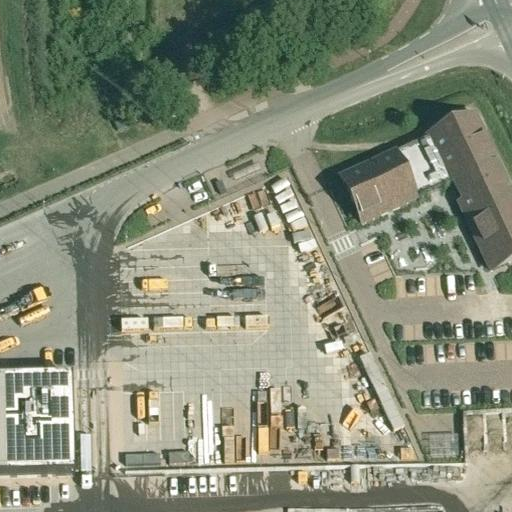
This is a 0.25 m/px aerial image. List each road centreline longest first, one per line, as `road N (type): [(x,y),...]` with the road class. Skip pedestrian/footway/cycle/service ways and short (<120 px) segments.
road 1 (unknown): [(80,173),(85,511)]
road 2 (unclassified): [(0,210),(235,106)]
road 3 (unknown): [(231,511),(451,492),(453,511)]
road 4 (unclassified): [(235,106),(315,105),(403,65)]
road 5 (track): [(80,173),(68,0)]
